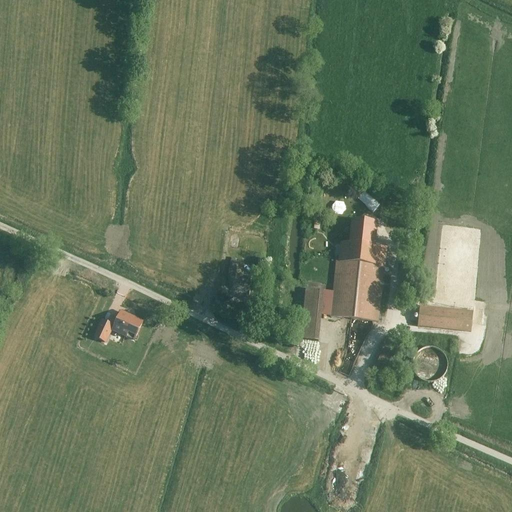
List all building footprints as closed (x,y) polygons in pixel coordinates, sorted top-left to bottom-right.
[(336,260),(331,317),(379,322),(386,248),(376,247),(378,224),(353,222),(351,245),(342,244),(340,261),(336,260)] [(244,260),(229,259),(225,300),(248,301),(249,279),(242,278),(244,260)] [(324,291),(305,290),(302,341),(321,342),(324,291)] [(473,311),(420,307),(419,327),(472,332),(473,311)] [(145,320),(121,311),(113,331),(137,341),(145,320)] [(106,342),(113,324),(101,320),(95,338),(106,342)] [(395,370),(398,342),(384,340),(382,369),(395,370)] [(435,382),(440,380),(444,377),(448,372),(449,367),(449,361),(446,356),(443,351),(438,349),(432,347),(426,348),(421,351),(417,355),(415,361),(414,366),(416,372),(419,377),(423,380),(429,382),(435,382)] [(367,443),(371,433),(355,427),(349,444),(355,446),(356,444),(366,447),(367,443)] [(361,483),(369,452),(360,450),(359,454),(352,452),(350,460),(344,459),(341,469),(349,471),(347,475),(357,478),(356,482),(361,483)]
